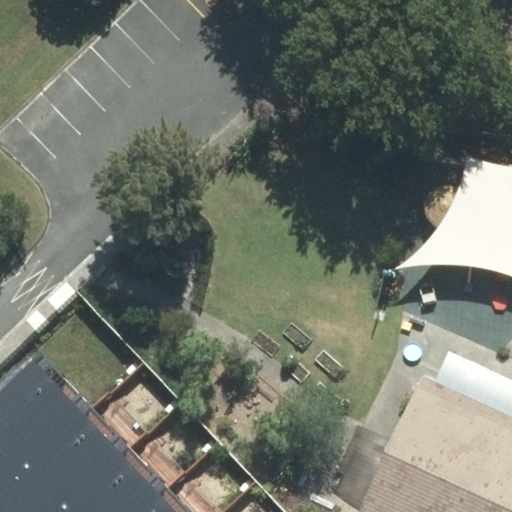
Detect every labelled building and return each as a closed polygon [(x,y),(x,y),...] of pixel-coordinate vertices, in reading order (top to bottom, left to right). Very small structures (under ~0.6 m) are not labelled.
[(40,363),(0,401),(0,494),(86,411),(40,363)] [(511,511),(511,420),(422,380),(362,511),(511,511)] [(86,411),(0,494),(0,511),(59,511),(124,449),(86,411)] [(124,449),(59,511),(135,511),(162,487),(124,449)] [(184,511),(162,487),(135,511),(184,511)]
